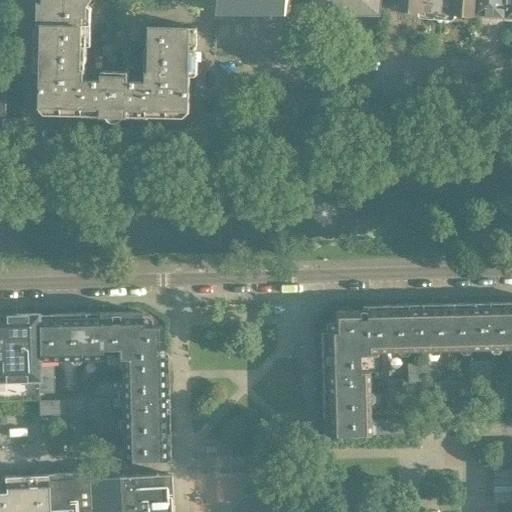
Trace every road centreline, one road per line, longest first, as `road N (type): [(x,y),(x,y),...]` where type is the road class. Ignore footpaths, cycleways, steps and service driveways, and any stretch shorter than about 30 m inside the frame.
road 1 (residential): [(0,287),(511,280)]
road 2 (residential): [(228,135),(0,143)]
road 3 (residential): [(411,101),(386,78),(232,83)]
road 4 (residential): [(411,101),(228,135)]
